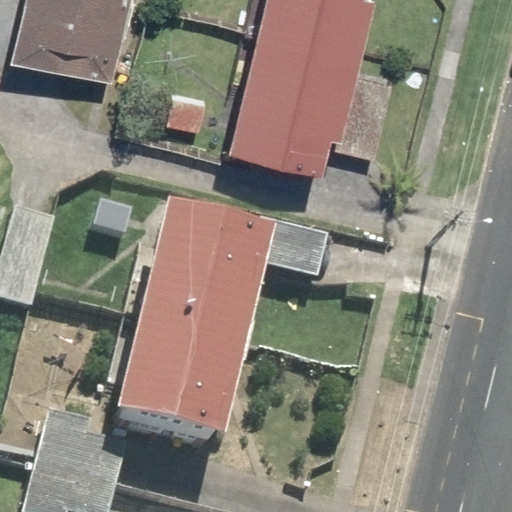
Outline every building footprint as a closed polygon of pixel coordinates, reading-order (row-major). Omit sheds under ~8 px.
[(130,0),(26,0),(15,48),(115,70),(130,0)] [(266,0),(235,131),(327,153),(336,119),(346,121),(374,0),(266,0)] [(209,96),(164,86),(155,128),(200,138),(209,96)] [(51,220),(9,210),(0,249),(0,304),(30,311),(51,220)] [(217,452),(261,270),(312,283),(322,242),(256,226),(253,240),(160,217),(110,426),(217,452)] [(106,511),(122,449),(84,440),(88,426),(44,416),(21,511),(106,511)]
